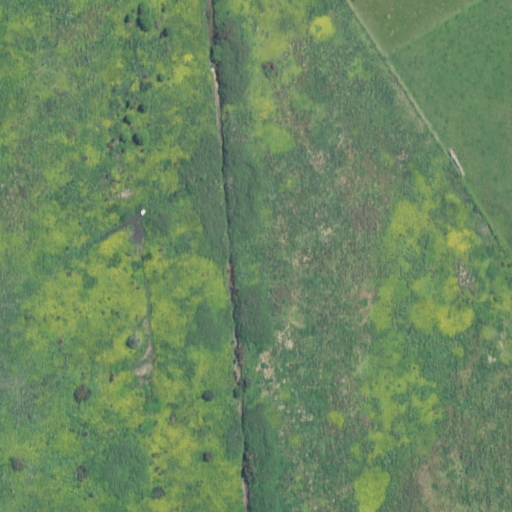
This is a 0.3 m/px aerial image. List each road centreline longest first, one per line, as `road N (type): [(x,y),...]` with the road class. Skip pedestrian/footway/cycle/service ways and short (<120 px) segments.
road 1 (unknown): [(15,511),(307,208),(174,0)]
road 2 (unknown): [(0,136),(153,369)]
